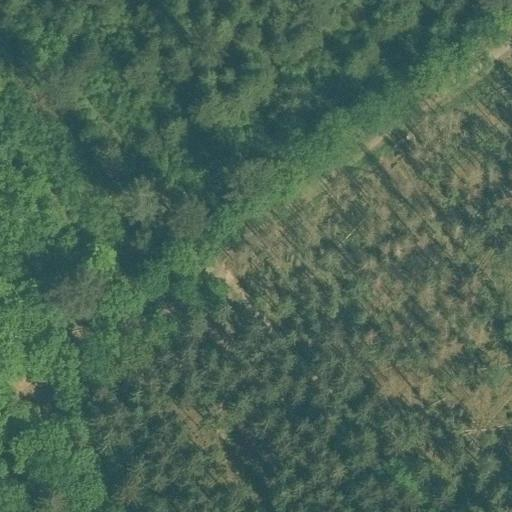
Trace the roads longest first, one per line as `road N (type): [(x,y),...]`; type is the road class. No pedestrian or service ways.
road 1 (track): [(511,38),(211,258)]
road 2 (track): [(211,258),(429,511)]
road 3 (track): [(0,413),(211,258)]
